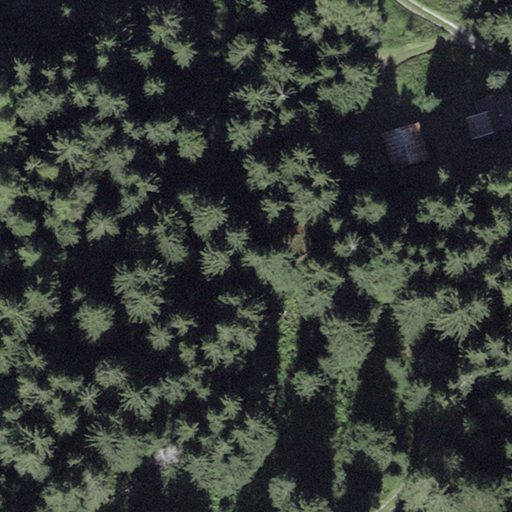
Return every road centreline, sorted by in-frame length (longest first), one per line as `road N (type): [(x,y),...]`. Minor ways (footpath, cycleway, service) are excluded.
road 1 (track): [(346,0),(318,21),(246,42),(148,0)]
road 2 (track): [(378,511),(496,415),(511,411)]
